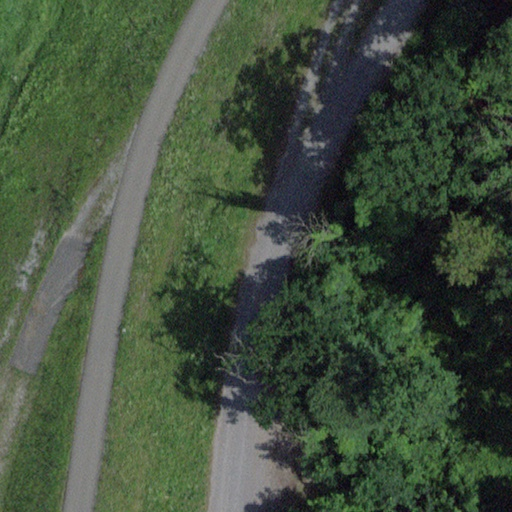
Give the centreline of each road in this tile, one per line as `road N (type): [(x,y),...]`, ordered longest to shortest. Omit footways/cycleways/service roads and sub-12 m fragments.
road 1 (track): [(235,511),(294,201),(422,0)]
road 2 (track): [(89,511),(155,142),(222,0)]
road 3 (track): [(294,201),(357,0)]
